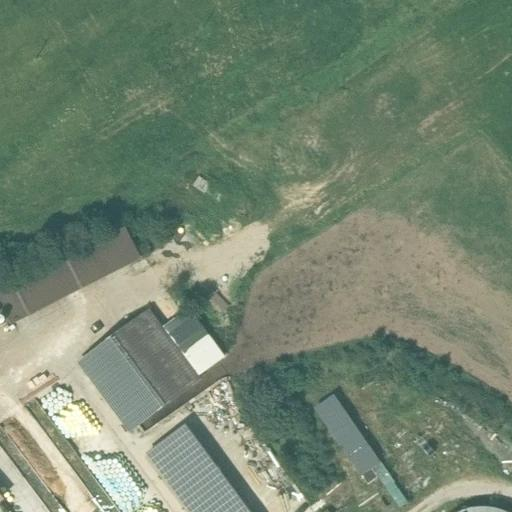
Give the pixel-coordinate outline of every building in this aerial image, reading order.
[(123,222),(0,279),(0,288),(11,311),(139,252),(124,221),(123,222)] [(150,313),(81,363),(130,430),(199,379),(150,313)] [(315,406),(361,476),(380,463),(334,394),(315,406)] [(262,511),(189,418),(146,452),(193,511),(262,511)] [(511,511),(511,495),(502,492),(477,491),(454,498),(435,511),(511,511)]
